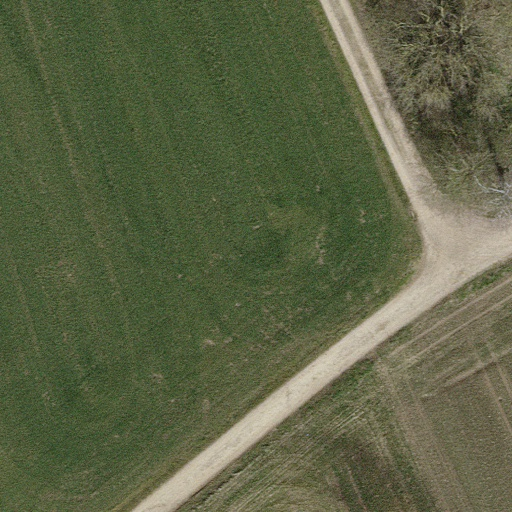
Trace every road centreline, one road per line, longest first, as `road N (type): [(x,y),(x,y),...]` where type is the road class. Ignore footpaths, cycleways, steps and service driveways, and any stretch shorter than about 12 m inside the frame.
road 1 (track): [(511,226),(456,260),(157,511)]
road 2 (track): [(456,260),(335,0)]
